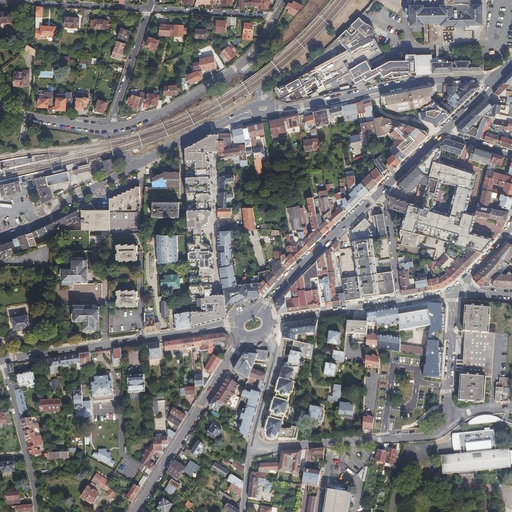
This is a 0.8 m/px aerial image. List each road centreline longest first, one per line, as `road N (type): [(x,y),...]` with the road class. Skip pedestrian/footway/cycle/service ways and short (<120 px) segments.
road 1 (tertiary): [(256,109),(185,137),(50,217),(0,235)]
road 2 (tertiary): [(500,76),(269,104)]
road 3 (residential): [(445,418),(427,436),(252,449)]
road 4 (secondary): [(2,359),(199,330)]
road 5 (secondary): [(236,351),(133,511)]
road 6 (residential): [(112,127),(165,111),(243,62)]
road 7 (residential): [(147,9),(0,1)]
road 8 (secondary): [(273,293),(378,192)]
road 9 (secondary): [(268,323),(398,300)]
road 10 (residential): [(274,17),(147,9)]
road 11 (residential): [(451,295),(445,418)]
road 12 (residential): [(112,127),(147,9)]
road 13 (residential): [(252,449),(275,357),(263,332)]
